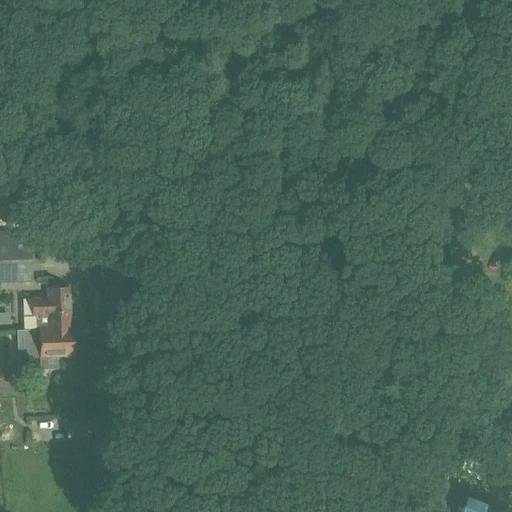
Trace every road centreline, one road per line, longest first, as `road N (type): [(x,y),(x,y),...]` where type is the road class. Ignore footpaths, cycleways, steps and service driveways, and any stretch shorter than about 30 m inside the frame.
road 1 (tertiary): [(119,511),(105,0)]
road 2 (track): [(250,511),(511,118)]
